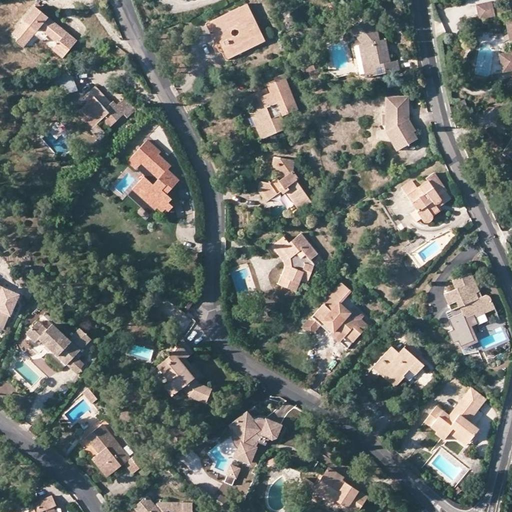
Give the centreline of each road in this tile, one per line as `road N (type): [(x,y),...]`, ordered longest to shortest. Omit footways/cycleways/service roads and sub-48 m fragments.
road 1 (residential): [(119,0),(206,172),(216,332),(237,357),(357,436),(442,511)]
road 2 (residential): [(511,287),(447,139),(420,0)]
road 3 (residential): [(99,511),(0,421)]
